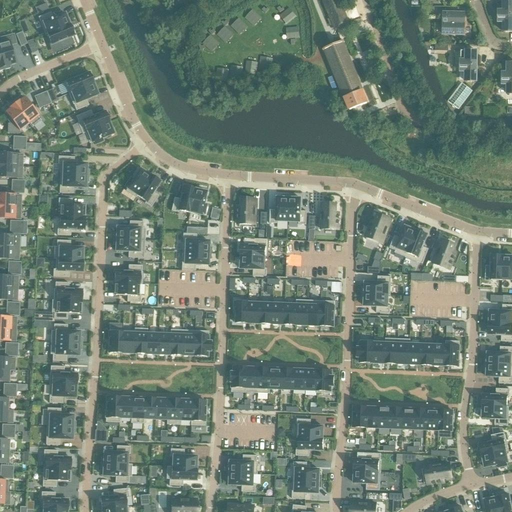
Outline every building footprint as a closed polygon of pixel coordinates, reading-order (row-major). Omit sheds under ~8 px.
[(324,0),(333,23),(336,30),(348,25),(346,20),(339,2),(337,0),(324,0)] [(503,23),(503,32),(511,32),(511,1),(503,2),(503,11),(498,11),(498,23),(503,23)] [(48,10),(46,4),(34,8),(37,14),(48,10)] [(69,24),(65,14),(53,19),(50,13),(38,18),(45,35),(70,25),(69,24)] [(443,13),(443,35),(464,35),(464,14),(443,13)] [(349,28),(351,35),(379,25),(377,18),(349,28)] [(27,27),(24,20),(19,23),(21,29),(27,27)] [(70,25),(45,35),(46,35),(50,43),(51,45),(59,42),(62,49),(73,45),(74,45),(71,37),(74,36),(72,30),(70,26),(70,25)] [(15,35),(20,47),(27,44),(22,32),(15,35)] [(0,55),(4,70),(10,68),(10,66),(15,64),(10,46),(16,44),(13,35),(0,38),(0,55)] [(32,40),(26,42),(31,54),(37,51),(32,40)] [(333,46),(322,50),(323,51),(325,50),(350,111),(367,104),(342,43),(344,43),(344,41),(341,42),(333,46)] [(465,82),(476,82),(477,52),(461,51),(460,72),(465,72),(465,82)] [(507,74),(502,74),(502,85),(507,85),(507,94),(511,94),(511,64),(507,64),(507,74)] [(94,84),(89,73),(64,83),(68,94),(94,84)] [(447,102),(458,110),(472,91),(462,83),(447,102)] [(71,94),(75,103),(73,104),(76,111),(88,106),(86,100),(98,95),(93,85),(94,84),(68,94),(68,95),(71,94)] [(52,89),(46,92),(50,103),(51,103),(57,101),(52,89)] [(39,109),(51,104),(51,103),(50,103),(46,92),(34,97),(39,109)] [(32,127),(41,120),(23,97),(19,101),(17,99),(12,103),(32,127)] [(9,109),(5,112),(19,131),(28,124),(31,128),(32,127),(12,103),(7,107),(9,109)] [(82,134),(110,123),(105,112),(93,117),(90,111),(75,117),(78,123),(77,123),(82,134)] [(82,135),(85,133),(89,144),(93,143),(94,145),(103,142),(102,139),(113,134),(109,124),(110,123),(82,134),(82,135)] [(0,166),(22,167),(22,155),(0,154),(0,166)] [(86,164),(74,164),(74,158),(58,158),(58,165),(60,165),(60,175),(88,176),(88,170),(86,170),(86,164)] [(0,178),(21,179),(22,167),(0,166),(0,178)] [(149,175),(140,169),(133,180),(130,178),(125,187),(127,188),(125,191),(135,198),(150,175),(149,175)] [(73,188),(86,188),(86,182),(88,182),(88,176),(60,175),(59,194),(72,194),(73,188)] [(150,175),(135,198),(136,198),(137,197),(145,202),(144,204),(151,208),(158,196),(153,193),(160,182),(151,176),(150,175)] [(195,189),(183,186),(180,200),(174,198),(171,211),(179,213),(179,211),(189,214),(195,189)] [(201,216),(201,214),(204,215),(206,205),(203,205),(206,192),(195,190),(195,189),(189,214),(190,214),(190,213),(201,216)] [(21,196),(0,195),(0,206),(20,208),(21,196)] [(288,222),(289,196),(283,196),(283,198),(277,198),(276,211),(270,210),(269,224),(277,224),(277,222),(288,222)] [(288,222),(298,223),(298,225),(306,225),(307,212),(300,211),(301,199),(295,198),(295,196),(289,196),(288,222)] [(60,207),(60,217),(59,217),(84,218),(84,206),(71,206),(72,199),(58,199),(58,207),(60,207)] [(237,218),(237,219),(238,219),(237,224),(255,225),(256,200),(253,200),(242,199),(241,208),(238,208),(238,210),(237,210),(237,211),(238,211),(238,213),(237,213),(238,213),(238,216),(237,216),(238,216),(238,218),(237,218)] [(321,205),(320,230),(338,230),(339,225),(339,224),(338,224),(339,222),(339,219),(339,217),(339,216),(339,213),(336,213),(336,205),(325,204),(325,205),(321,205)] [(0,218),(20,220),(20,208),(0,206),(0,218)] [(367,232),(365,237),(367,238),(366,240),(379,245),(380,243),(382,244),(391,221),(388,219),(377,215),(374,223),(371,222),(370,224),(370,225),(369,227),(369,226),(369,227),(368,229),(368,230),(367,232)] [(57,236),(70,236),(70,230),(84,230),(84,218),(59,217),(59,228),(57,228),(57,236)] [(114,233),(113,239),(144,241),(145,229),(142,229),(143,222),(129,222),(129,228),(116,228),(116,234),(114,233)] [(394,236),(389,249),(395,251),(394,253),(405,257),(405,258),(416,230),(415,231),(405,226),(402,234),(400,238),(399,238),(394,236)] [(416,230),(405,258),(416,263),(417,262),(423,264),(428,249),(422,247),(427,235),(421,232),(417,231),(416,230)] [(196,241),(196,235),(186,234),(182,234),(182,253),(210,254),(211,248),(208,248),(209,242),(196,241)] [(19,237),(0,235),(0,247),(19,249),(19,237)] [(144,259),(144,241),(113,239),(113,245),(115,245),(115,251),(128,252),(128,258),(144,259)] [(268,248),(268,240),(254,239),(254,246),(241,245),(240,257),(265,258),(266,248),(268,248)] [(441,240),(432,264),(449,270),(451,265),(452,263),(452,262),(453,260),(453,259),(454,258),(454,257),(455,254),(452,253),(455,245),(444,241),(444,242),(441,240)] [(53,259),(83,260),(82,260),(83,248),(70,248),(70,241),(56,241),(56,247),(54,247),(53,259)] [(0,247),(0,259),(18,260),(19,249),(0,247)] [(195,271),(195,265),(208,266),(208,260),(210,260),(210,254),(182,253),(181,271),(195,271)] [(486,267),(486,280),(490,280),(502,281),(503,256),(501,256),(497,255),(491,255),(490,267),(486,267)] [(503,256),(502,281),(502,280),(511,281),(510,283),(511,283),(511,256),(503,256)] [(267,269),(264,269),(265,259),(265,258),(240,257),(240,258),(241,258),(240,269),(253,270),(253,276),(266,277),(267,269)] [(69,272),(82,272),(83,260),(53,259),(53,260),(55,260),(55,270),(53,270),(53,277),(69,278),(69,272)] [(368,267),(367,274),(380,274),(380,268),(380,263),(374,260),(371,268),(368,267)] [(128,272),(114,271),(114,283),(141,285),(142,273),(141,273),(142,266),(128,266),(128,272)] [(0,288),(17,289),(18,277),(0,276),(0,288)] [(362,288),(362,294),(390,296),(391,277),(378,277),(377,282),(377,283),(373,283),(364,283),(364,289),(362,288)] [(52,301),(81,302),(82,290),(68,290),(68,283),(55,283),(54,289),(53,301),(52,301)] [(138,285),(141,285),(114,283),(114,284),(114,295),(127,296),(127,302),(140,303),(140,295),(138,295),(138,285)] [(0,300),(17,301),(17,289),(0,288),(0,300)] [(362,294),(362,300),(364,301),(364,306),(372,307),(376,307),(376,308),(376,313),(390,314),(390,306),(388,306),(388,296),(390,296),(362,294)] [(248,324),(249,301),(235,300),(234,323),(242,324),(246,324),(248,324)] [(284,325),(296,326),(297,300),(296,300),(296,305),(285,305),(284,325)] [(297,300),(296,326),(297,326),(297,327),(301,327),(302,326),(306,326),(308,326),(309,301),(297,300)] [(81,303),(81,302),(52,301),(51,313),(54,313),(53,319),(67,320),(67,314),(80,314),(80,303),(81,303)] [(258,324),(260,324),(261,304),(249,303),(249,301),(248,324),(258,324)] [(309,301),(308,326),(309,327),(313,327),(314,326),(318,326),(320,327),(321,301),(309,301)] [(321,301),(320,327),(333,327),(334,302),(321,301)] [(273,304),(261,304),(260,324),(265,324),(272,325),(273,304)] [(277,326),(278,325),(284,325),(285,305),(273,304),(272,325),(273,326),(277,326)] [(488,322),(488,323),(511,324),(511,305),(504,305),(502,305),(502,312),(489,311),(489,322),(488,322)] [(0,329),(15,330),(16,318),(0,317),(0,329)] [(488,329),(488,335),(501,336),(501,342),(511,342),(511,324),(488,323),(488,324),(488,329)] [(51,331),(50,343),(81,344),(82,338),(79,338),(80,332),(71,332),(67,332),(67,331),(67,325),(53,325),(53,331),(51,331)] [(15,330),(0,329),(0,341),(15,342),(15,330)] [(122,331),(122,354),(133,354),(134,329),(134,331),(122,331)] [(146,329),(134,329),(133,354),(139,354),(145,355),(146,329)] [(147,356),(151,356),(152,355),(157,355),(158,335),(147,334),(147,329),(146,329),(145,355),(146,355),(147,356)] [(122,331),(109,330),(108,353),(122,354),(122,331)] [(168,356),(169,356),(170,330),(170,335),(158,335),(157,355),(158,355),(159,356),(163,356),(164,355),(168,356)] [(169,356),(181,356),(182,331),(170,330),(169,356)] [(194,331),(182,331),(181,356),(182,356),(183,357),(187,357),(188,356),(192,356),(193,356),(194,331)] [(207,357),(207,352),(210,352),(210,342),(208,342),(208,332),(194,331),(193,356),(207,357)] [(385,364),(386,339),(385,339),(385,344),(374,343),(374,341),(373,364),(383,364),(385,364)] [(386,339),(385,364),(397,365),(398,339),(386,339)] [(402,366),(403,365),(409,365),(410,340),(398,339),(397,365),(398,366),(402,366)] [(359,358),(359,363),(373,364),(374,341),(360,340),(360,348),(357,348),(357,358),(359,358)] [(414,366),(415,365),(421,366),(421,345),(410,345),(410,340),(409,365),(410,366),(414,366)] [(445,346),(433,346),(433,366),(434,367),(438,367),(439,366),(445,367),(446,341),(445,341),(445,346)] [(446,341),(445,367),(458,367),(459,342),(446,341)] [(81,350),(81,344),(50,343),(50,355),(52,355),(52,362),(66,362),(66,357),(66,356),(70,356),(79,356),(79,350),(81,350)] [(421,366),(433,366),(433,346),(421,345),(421,366)] [(484,359),(484,365),(511,366),(511,347),(500,347),(500,353),(500,354),(495,353),(487,353),(487,359),(484,359)] [(0,370),(14,371),(14,359),(0,358),(0,370)] [(511,366),(484,365),(484,371),(486,371),(486,377),(495,377),(499,377),(499,378),(498,384),(511,384),(511,366)] [(63,374),(64,367),(50,367),(50,373),(49,373),(49,385),(76,386),(76,385),(77,381),(77,374),(63,374)] [(245,393),(246,368),(232,368),(232,373),(230,373),(229,383),(232,383),(231,393),(245,393)] [(246,368),(245,393),(257,394),(258,369),(247,368),(246,368)] [(258,369),(257,394),(269,394),(270,369),(258,369)] [(270,369),(269,394),(270,394),(270,389),(281,390),(282,370),(271,369),(270,369)] [(0,382),(9,383),(9,371),(14,371),(0,370),(0,382)] [(294,370),(282,370),(281,390),(293,390),(294,370)] [(305,391),(306,370),(294,370),(293,390),(305,391)] [(317,391),(316,394),(317,394),(318,371),(306,370),(305,391),(317,391)] [(331,377),(332,371),(318,371),(317,394),(331,394),(331,387),(333,387),(334,377),(331,377)] [(76,386),(49,385),(49,386),(49,403),(62,404),(62,399),(62,398),(67,398),(75,398),(76,387),(76,386)] [(482,405),(482,407),(509,408),(509,407),(507,407),(507,397),(509,397),(509,390),(496,389),(496,395),(482,395),(482,401),(482,405)] [(119,423),(120,398),(106,397),(105,423),(119,423)] [(130,424),(131,424),(132,398),(120,398),(119,423),(120,418),(130,419),(130,424)] [(138,399),(132,398),(131,424),(143,424),(144,399),(138,399)] [(0,399),(0,411),(12,412),(12,411),(7,411),(8,400),(0,399)] [(143,424),(143,419),(155,420),(156,399),(144,399),(143,424)] [(167,425),(168,400),(156,399),(155,420),(166,420),(166,425),(167,425)] [(179,426),(180,400),(168,400),(167,425),(179,426)] [(190,426),(191,426),(192,401),(180,400),(179,426),(179,421),(190,421),(190,426)] [(193,401),(192,401),(191,426),(204,427),(205,401),(193,401)] [(366,428),(367,408),(353,407),(352,428),(366,428)] [(482,407),(482,419),(490,419),(495,419),(494,420),(494,426),(508,426),(509,408),(482,407)] [(378,429),(379,408),(367,408),(366,428),(378,429)] [(390,429),(391,409),(379,408),(378,429),(390,429)] [(75,428),(75,422),(73,422),(73,416),(64,416),(60,416),(60,415),(60,409),(47,409),(46,427),(75,428)] [(403,409),(391,409),(390,429),(402,430),(403,409)] [(415,410),(403,409),(402,430),(414,430),(415,410)] [(414,430),(426,431),(427,410),(415,410),(414,430)] [(426,431),(438,431),(439,411),(427,410),(426,431)] [(0,423),(12,424),(12,412),(0,411),(0,423)] [(438,431),(452,432),(453,411),(439,411),(438,431)] [(323,438),(323,427),(315,427),(310,427),(310,426),(311,420),(297,420),(296,438),(323,439),(323,438)] [(59,446),(59,440),(59,439),(63,440),(72,440),(72,434),(74,434),(75,428),(46,427),(45,445),(59,446)] [(492,442),(479,445),(480,451),(481,455),(481,456),(508,451),(506,439),(505,439),(504,433),(503,433),(502,429),(491,428),(493,435),(491,436),(492,442)] [(296,456),(309,457),(309,450),(323,451),(323,445),(323,441),(323,439),(296,438),(298,439),(298,449),(296,448),(296,456)] [(0,440),(0,452),(8,452),(9,440),(0,440)] [(100,464),(131,465),(127,465),(127,455),(129,455),(130,447),(116,446),(116,452),(116,453),(112,453),(103,452),(103,458),(101,458),(100,464)] [(196,457),(183,456),(184,450),(170,449),(170,457),(172,457),(172,467),(166,467),(166,468),(196,469),(196,468),(196,457)] [(57,457),(57,451),(44,451),(43,458),(45,458),(45,469),(70,470),(70,469),(70,464),(70,458),(57,457)] [(508,451),(481,456),(481,457),(482,457),(484,468),(492,466),(497,465),(497,466),(497,468),(507,466),(506,463),(508,463),(505,452),(508,451)] [(0,463),(8,464),(8,452),(0,452),(0,463)] [(353,466),(353,470),(353,472),(381,473),(381,461),(381,454),(377,454),(367,454),(367,460),(354,460),(353,466)] [(228,467),(227,473),(257,474),(258,463),(256,463),(257,456),(243,456),(243,461),(243,462),(239,462),(230,461),(230,467),(228,467)] [(307,469),(307,468),(307,463),(293,462),(292,481),(321,482),(321,476),(319,476),(319,470),(311,470),(307,469)] [(427,485),(433,484),(433,485),(433,484),(435,484),(436,484),(438,483),(438,484),(439,484),(438,483),(440,483),(441,483),(444,483),(443,479),(452,478),(450,467),(449,467),(449,463),(424,468),(425,470),(422,470),(424,483),(427,483),(427,485)] [(102,470),(102,476),(111,477),(115,477),(115,478),(115,483),(128,484),(129,477),(131,477),(131,465),(100,464),(100,470),(102,470)] [(196,469),(166,468),(166,480),(169,480),(169,486),(182,487),(182,480),(196,481),(196,470),(196,469)] [(45,469),(43,469),(42,487),(56,488),(56,482),(56,481),(60,481),(69,482),(69,470),(70,470),(45,469)] [(362,484),(366,484),(366,485),(366,490),(379,491),(380,473),(381,473),(353,472),(354,472),(353,483),(362,484)] [(227,473),(227,479),(229,479),(229,485),(238,486),(242,486),(242,487),(242,492),(255,493),(256,485),(253,485),(254,475),(257,475),(257,474),(227,473)] [(7,492),(7,481),(0,480),(0,492),(9,493),(7,492)] [(305,500),(306,494),(306,493),(310,493),(318,494),(319,488),(321,488),(321,482),(292,481),(292,499),(305,500)] [(101,509),(101,510),(128,507),(126,507),(125,497),(127,497),(126,489),(113,491),(113,497),(100,498),(100,505),(101,509)] [(0,492),(0,504),(9,505),(9,493),(0,492)] [(67,511),(67,510),(68,506),(68,500),(54,499),(55,493),(41,492),(41,500),(43,500),(42,511),(67,511)] [(498,497),(496,497),(499,511),(511,511),(511,507),(508,495),(502,496),(498,497)] [(485,511),(484,511),(499,511),(496,497),(496,498),(484,500),(485,507),(486,511),(485,511)] [(195,511),(196,500),(171,500),(170,511),(195,511)] [(375,511),(376,504),(351,503),(351,506),(350,506),(350,511),(375,511)]
